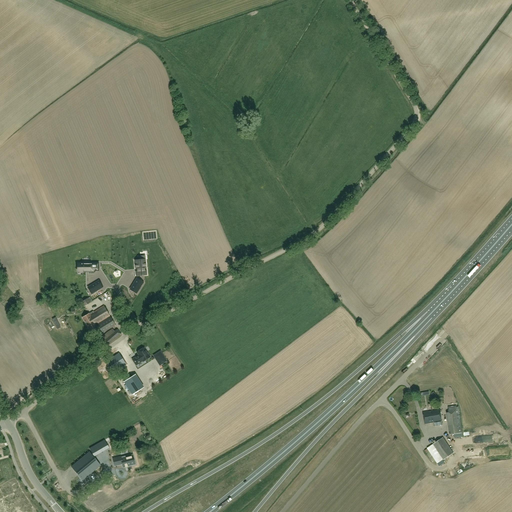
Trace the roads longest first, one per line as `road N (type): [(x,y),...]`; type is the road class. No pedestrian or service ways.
road 1 (unclassified): [(7,422),(130,336),(307,242),(416,126),(417,114),(350,0)]
road 2 (trunk): [(429,314),(310,409),(145,511)]
road 3 (trunk): [(209,511),(325,416),(429,314)]
road 4 (trunk): [(254,511),(429,314)]
road 5 (trunk): [(429,314),(511,225)]
